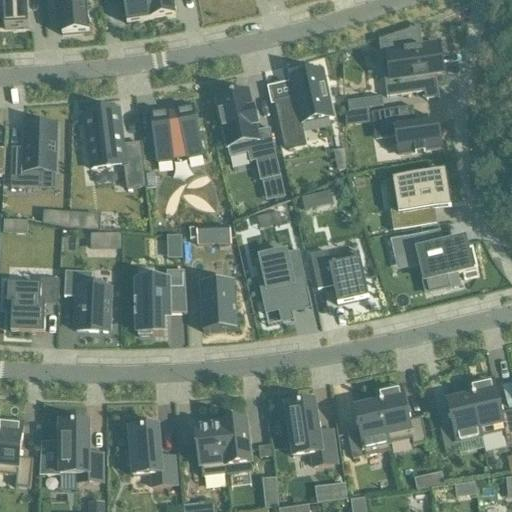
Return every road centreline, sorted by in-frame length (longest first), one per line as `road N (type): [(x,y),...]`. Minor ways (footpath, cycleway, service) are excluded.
road 1 (residential): [(0,371),(187,375),(319,359),(511,314)]
road 2 (residential): [(0,79),(226,50),(404,0)]
road 3 (residential): [(477,0),(459,128),(462,166),(485,233),(511,272)]
